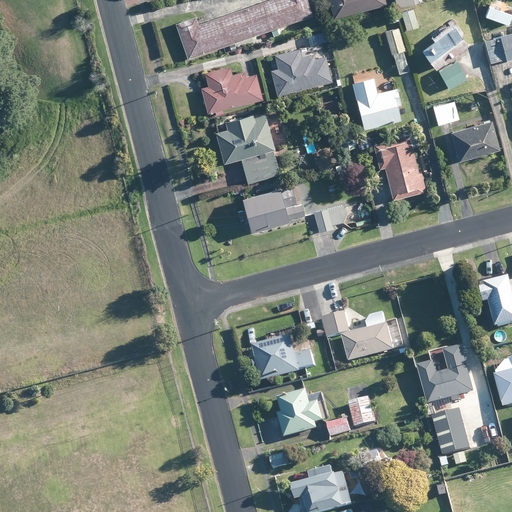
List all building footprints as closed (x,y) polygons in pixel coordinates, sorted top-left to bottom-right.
[(267,0),(245,8),(255,35),(278,27),(315,14),(310,0),(267,0)] [(332,0),(337,17),(388,4),(387,0),(332,0)] [(421,25),(415,7),(403,11),(409,29),(421,25)] [(236,42),(255,35),(245,8),(204,22),(201,23),(198,16),(178,23),(190,58),(222,47),(230,44),(232,49),(237,47),(236,42)] [(439,68),(471,43),(454,22),(435,37),(438,40),(425,49),(439,68)] [(394,53),(405,50),(407,49),(400,27),(387,31),(388,33),(391,44),(394,53)] [(492,35),(492,32),(490,27),(483,30),(485,37),(492,35)] [(354,29),(346,31),(349,41),(357,38),(354,29)] [(511,32),(503,34),(509,59),(511,58),(511,32)] [(487,40),(493,62),(508,57),(502,36),(493,39),(487,40)] [(316,53),(312,54),(304,56),(302,47),(277,54),(279,61),(280,67),(274,69),(273,69),(280,95),(323,83),(332,81),(334,80),(334,79),(331,69),(328,55),(324,56),(318,58),(316,53)] [(470,78),(469,76),(459,60),(442,70),(452,88),(470,78)] [(247,70),(243,71),(235,73),(232,65),(207,72),(210,85),(203,87),(210,112),(217,110),(218,114),(225,112),(224,109),(266,97),(259,72),(254,74),(249,75),(247,70)] [(404,118),(396,88),(379,92),(375,77),(355,81),(367,127),(404,118)] [(458,119),(461,118),(456,100),(435,106),(440,124),(458,119)] [(275,124),(273,125),(272,126),(269,112),(263,113),(256,115),(256,112),(249,114),(228,119),(230,128),(219,131),(227,161),(244,157),(250,180),(250,182),(282,173),(279,161),(276,148),(278,148),(274,131),(276,132),(277,131),(279,130),(280,128),(279,125),(276,124),(275,124)] [(462,160),(502,148),(494,119),(484,122),(454,130),(462,160)] [(415,146),(421,145),(417,130),(410,132),(409,130),(397,134),(398,138),(376,143),(382,167),(383,167),(387,166),(395,193),(396,198),(428,190),(423,171),(421,172),(415,146)] [(362,149),(374,145),(371,135),(359,139),(362,149)] [(292,218),(305,214),(308,214),(305,202),(290,206),(289,200),(288,201),(283,186),(256,194),(246,197),(248,207),(244,208),(247,220),(252,219),(253,222),(254,226),(255,229),(293,219),(292,218)] [(316,212),(321,231),(335,227),(334,223),(343,221),(348,212),(347,205),(330,209),(330,208),(316,212)] [(511,276),(490,282),(491,287),(487,288),(491,304),(495,303),(501,325),(502,328),(511,325),(511,276)] [(352,332),(351,328),(347,312),(346,312),(326,318),(324,318),(329,338),(345,333),(352,332)] [(398,350),(397,348),(391,324),(345,336),(352,361),(398,350)] [(312,351),(306,353),(300,354),(295,336),(257,346),(261,361),(256,362),(258,369),(262,367),(266,381),(304,372),(303,369),(318,366),(314,351),(312,351)] [(455,398),(456,400),(456,402),(464,400),(464,399),(466,398),(465,395),(478,391),(466,346),(448,351),(449,354),(451,361),(446,362),(438,364),(438,363),(438,361),(433,363),(421,366),(432,405),(455,398)] [(507,407),(511,405),(511,359),(508,361),(499,371),(500,374),(498,374),(507,407)] [(336,363),(338,371),(348,368),(346,360),(336,363)] [(313,400),(311,394),(310,389),(307,390),(281,397),(286,412),(281,414),(288,437),(321,428),(319,422),(327,420),(322,401),(320,402),(319,398),(313,400)] [(370,398),(352,402),(358,427),(378,422),(372,397),(370,398)] [(480,401),(486,425),(498,422),(492,398),(488,399),(480,401)] [(436,405),(441,424),(460,420),(455,401),(436,405)] [(411,412),(397,417),(401,431),(408,429),(406,422),(413,419),(411,412)] [(330,424),(333,434),(334,437),(353,431),(349,418),(346,419),(330,424)] [(274,459),(275,467),(292,465),(290,453),(273,456),(274,459)] [(503,464),(510,463),(509,456),(501,457),(503,464)] [(458,478),(453,457),(442,460),(448,481),(458,478)] [(354,500),(350,485),(347,472),(341,474),(340,473),(337,474),(335,467),(313,473),(314,480),(297,485),(301,500),(304,499),(305,503),(306,506),(307,511),(329,511),(348,507),(348,505),(355,503),(354,500)]
